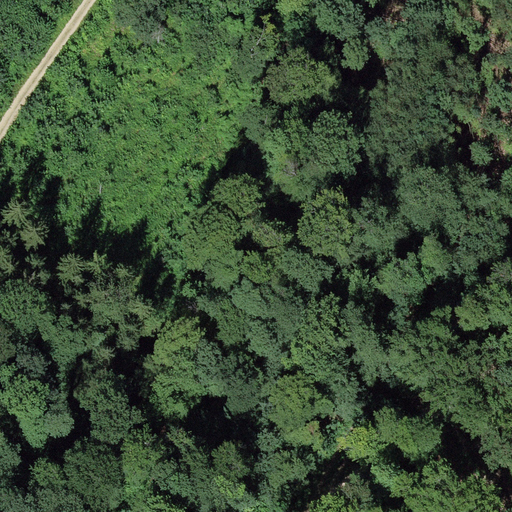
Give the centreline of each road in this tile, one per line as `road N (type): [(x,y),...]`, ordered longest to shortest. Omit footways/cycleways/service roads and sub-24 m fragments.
road 1 (track): [(511,185),(362,417),(318,511)]
road 2 (track): [(511,346),(328,511)]
road 3 (track): [(0,138),(101,0)]
